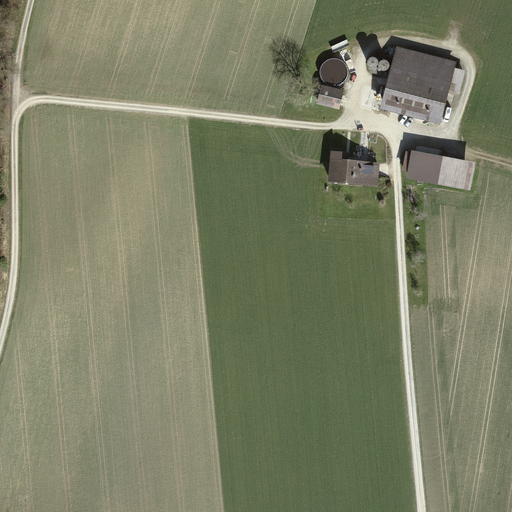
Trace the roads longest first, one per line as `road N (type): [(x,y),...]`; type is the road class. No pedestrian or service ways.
road 1 (track): [(395,126),(423,511)]
road 2 (track): [(16,98),(395,126)]
road 3 (track): [(347,125),(365,54),(377,42),(409,40),(461,52),(471,66),(450,145)]
road 4 (track): [(0,342),(15,258),(16,98)]
road 5 (track): [(395,126),(511,165)]
